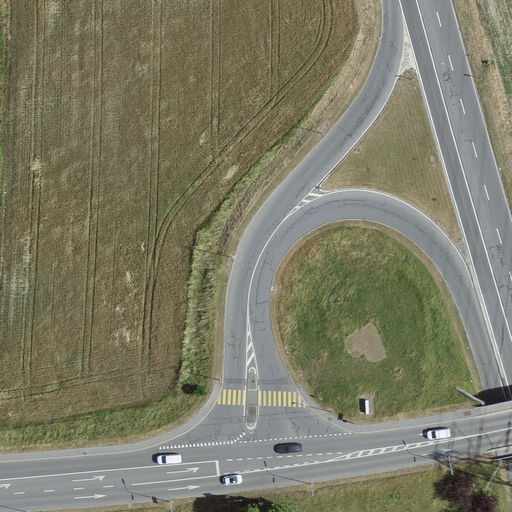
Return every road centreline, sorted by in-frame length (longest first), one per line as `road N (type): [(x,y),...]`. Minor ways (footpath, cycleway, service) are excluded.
road 1 (secondary): [(293,463),(259,313),(268,275),(291,236),(332,210),(379,206),(424,234),(457,274),(511,454)]
road 2 (secondary): [(401,0),(368,114),(261,233),(243,282),(227,469)]
road 3 (secondary): [(433,0),(511,292)]
road 4 (tertiary): [(227,469),(0,489)]
road 5 (tertiary): [(511,430),(293,463)]
